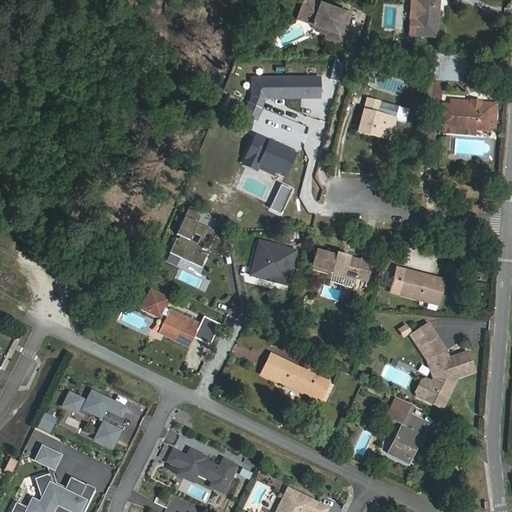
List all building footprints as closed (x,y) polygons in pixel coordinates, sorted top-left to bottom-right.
[(348,11),(316,0),(304,0),(302,6),(309,8),(306,18),(311,20),(311,23),(312,23),(316,29),(327,33),(325,38),(333,41),(333,43),(341,46),(347,29),(345,28),(343,27),(348,11)] [(439,0),(417,0),(415,20),(408,19),(406,35),(414,35),(436,37),(437,22),(439,0)] [(309,8),(302,6),(298,18),(311,23),(311,20),(306,18),(309,8)] [(351,12),(348,11),(343,27),(345,28),(351,12)] [(435,53),(429,78),(462,81),(464,56),(435,53)] [(340,82),(344,67),(336,58),(331,79),(340,82)] [(366,83),(370,70),(358,66),(353,79),(366,83)] [(320,97),(320,77),(253,77),(252,96),(244,113),(256,119),(266,97),(320,97)] [(357,131),(370,135),(388,140),(395,119),(377,113),(380,102),(367,99),(357,131)] [(464,105),(441,103),(439,127),(476,130),(477,120),(495,121),(496,110),(494,110),(494,108),(480,107),(480,102),(480,101),(471,100),(471,101),(470,106),(464,105)] [(244,113),(249,103),(245,101),(240,110),(244,113)] [(496,110),(496,103),(480,102),(480,107),(494,108),(494,110),(496,110)] [(494,127),(495,121),(477,120),(476,130),(487,131),(494,127)] [(476,137),(476,130),(439,127),(438,133),(476,137)] [(258,163),(275,171),(284,175),(294,154),(255,136),(242,164),(255,170),(256,167),(258,163)] [(273,175),(275,171),(258,163),(256,167),(273,175)] [(477,166),(467,165),(466,176),(476,177),(477,166)] [(291,190),(280,184),(272,202),(283,208),(291,190)] [(283,208),(272,202),(270,207),(281,212),(283,208)] [(175,240),(168,254),(200,270),(206,257),(197,253),(200,248),(207,251),(213,238),(212,233),(196,225),(199,219),(192,210),(188,209),(176,236),(179,238),(177,241),(175,240)] [(293,222),(304,224),(305,217),(293,215),(293,222)] [(257,248),(275,253),(277,245),(259,240),(257,248)] [(288,278),(295,250),(277,245),(275,253),(257,248),(251,267),(257,274),(269,277),(278,275),(288,278)] [(337,258),(316,252),(313,264),(326,268),(326,270),(332,272),(330,279),(340,282),(341,276),(355,279),(355,278),(367,281),(372,262),(362,259),(362,261),(349,257),(349,259),(338,256),(337,258)] [(249,274),(286,284),(288,278),(278,275),(269,277),(257,274),(251,267),(249,274)] [(405,270),(399,295),(437,305),(444,280),(424,275),(405,270)] [(163,318),(169,296),(148,289),(141,312),(163,318)] [(170,309),(158,332),(187,347),(192,338),(200,341),(207,328),(170,309)] [(368,322),(367,332),(380,332),(380,322),(368,322)] [(404,337),(412,331),(406,323),(398,329),(404,337)] [(427,324),(410,334),(426,360),(432,379),(431,382),(424,379),(420,381),(414,392),(416,396),(441,408),(456,377),(473,372),(467,352),(447,359),(445,351),(427,324)] [(277,381),(286,386),(287,386),(288,384),(320,400),(328,382),(270,354),(260,374),(276,383),(277,381)] [(63,407),(76,413),(80,405),(84,407),(83,409),(86,410),(100,417),(99,420),(103,422),(95,439),(112,448),(121,430),(107,424),(108,420),(113,412),(122,416),(126,408),(114,402),(113,403),(109,401),(109,400),(92,391),(87,401),(69,393),(63,407)] [(413,406),(395,397),(385,416),(402,425),(388,453),(408,464),(427,425),(409,416),(413,406)] [(80,405),(76,413),(83,417),(86,410),(83,409),(84,407),(80,405)] [(113,412),(108,420),(120,426),(124,418),(122,416),(113,412)] [(50,433),(57,419),(45,413),(38,427),(50,433)] [(63,455),(42,445),(35,460),(55,470),(63,455)] [(167,461),(181,468),(186,457),(173,450),(167,461)] [(201,455),(190,450),(186,457),(181,468),(196,476),(197,474),(212,481),(210,487),(223,493),(236,466),(223,459),(219,468),(203,460),(200,458),(201,455)] [(253,471),(256,464),(245,459),(242,465),(253,471)] [(193,482),(196,476),(181,468),(178,474),(193,482)] [(249,480),(252,474),(242,469),(239,475),(249,480)] [(10,511),(79,511),(85,501),(79,498),(85,486),(69,478),(64,490),(53,486),(49,473),(35,479),(42,498),(40,503),(32,499),(27,509),(15,503),(10,511)] [(326,511),(328,509),(288,488),(275,511),(326,511)]
